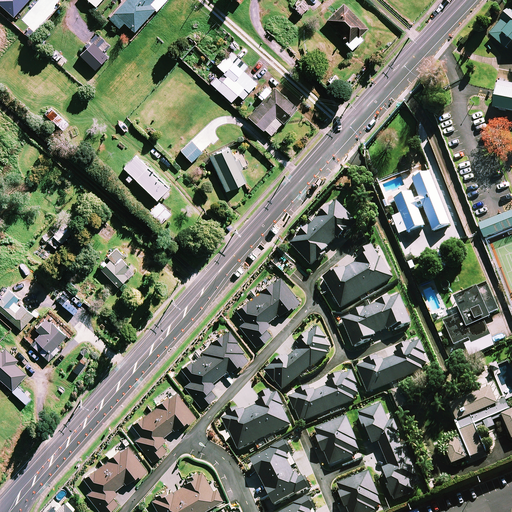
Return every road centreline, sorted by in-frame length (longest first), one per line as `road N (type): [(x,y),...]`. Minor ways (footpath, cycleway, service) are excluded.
road 1 (tertiary): [(7,511),(465,0)]
road 2 (residential): [(189,441),(313,303)]
